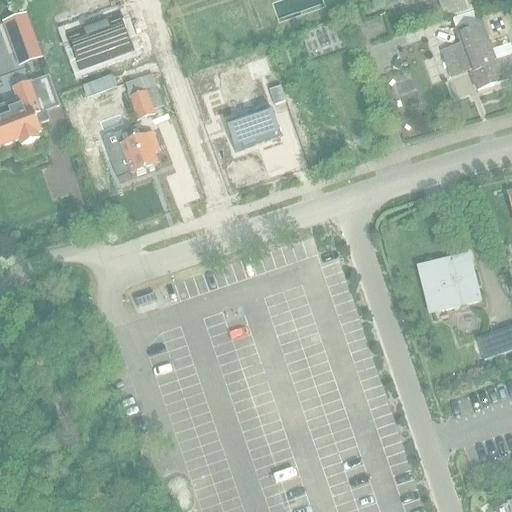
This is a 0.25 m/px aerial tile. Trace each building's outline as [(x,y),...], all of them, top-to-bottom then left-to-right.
[(437,0),(445,21),(453,19),(477,11),(473,0),(437,0)] [(511,58),(495,64),(477,11),(453,19),(462,46),(443,52),(452,78),(470,71),(477,91),(511,79),(511,58)] [(109,17),(58,36),(70,69),(121,51),(109,17)] [(0,148),(20,141),(22,147),(39,141),(37,135),(41,133),(38,126),(48,122),(45,114),(45,112),(58,108),(47,78),(29,85),(28,83),(17,88),(21,100),(0,107),(0,148)] [(152,111),(163,108),(156,89),(145,93),(140,80),(126,85),(130,98),(129,99),(138,123),(154,117),(152,111)] [(330,91),(351,154),(375,146),(355,83),(330,91)] [(270,107),(225,123),(235,153),(280,138),(270,107)] [(153,155),(159,153),(152,134),(121,146),(132,176),(157,166),(153,155)] [(431,311),(478,300),(467,253),(417,264),(425,298),(428,297),(431,311)] [(153,295),(135,301),(137,308),(156,302),(153,295)]
